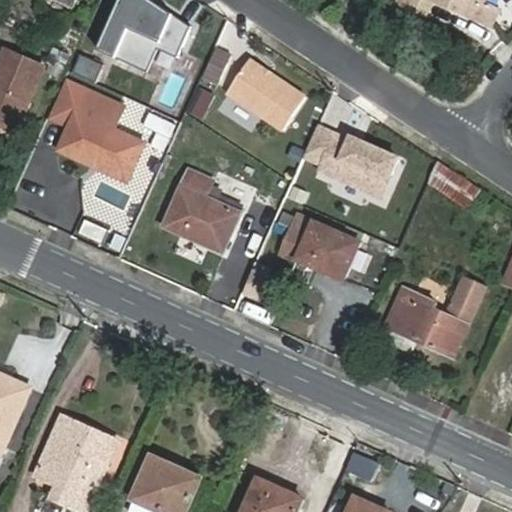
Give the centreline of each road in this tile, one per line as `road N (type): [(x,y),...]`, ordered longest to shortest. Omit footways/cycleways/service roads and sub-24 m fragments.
road 1 (secondary): [(0,244),(511,473)]
road 2 (residential): [(468,149),(249,0)]
